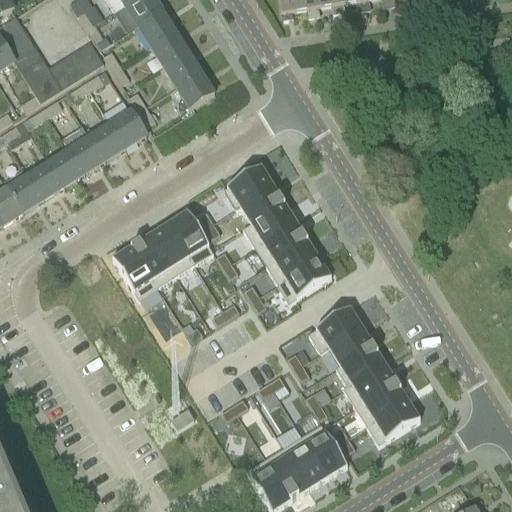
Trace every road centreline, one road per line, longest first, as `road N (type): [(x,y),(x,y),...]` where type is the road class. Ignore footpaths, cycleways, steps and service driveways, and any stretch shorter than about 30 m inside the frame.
road 1 (residential): [(154,511),(26,316),(28,281),(292,109)]
road 2 (tertiary): [(493,424),(292,109)]
road 3 (tertiary): [(355,511),(493,424)]
road 4 (tertiary): [(292,109),(222,0)]
